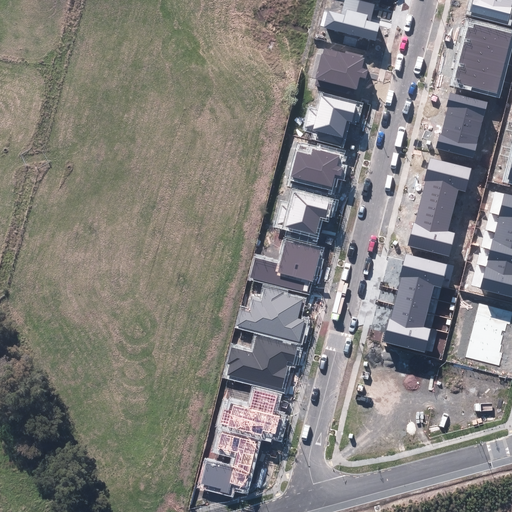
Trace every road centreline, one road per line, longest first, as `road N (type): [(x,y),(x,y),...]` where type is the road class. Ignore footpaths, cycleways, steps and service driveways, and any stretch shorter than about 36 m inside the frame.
road 1 (residential): [(317,498),(308,460),(424,0)]
road 2 (residential): [(511,446),(317,498)]
